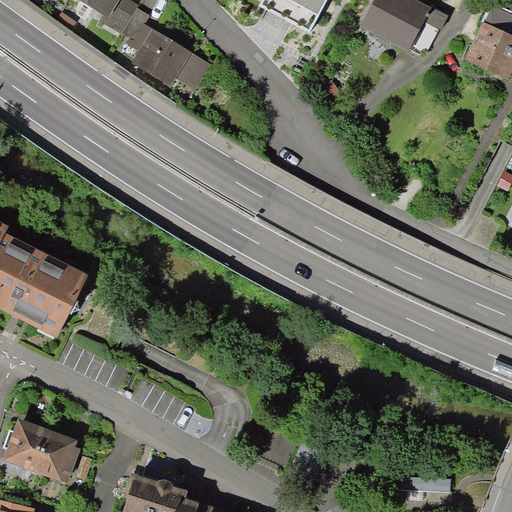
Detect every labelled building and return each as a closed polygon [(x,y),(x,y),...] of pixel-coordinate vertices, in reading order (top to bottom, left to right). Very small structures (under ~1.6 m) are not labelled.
[(80,0),(104,14),(109,17),(118,0),(80,0)] [(139,6),(129,0),(118,0),(109,17),(104,14),(100,22),(122,34),(122,33),(137,8),(139,6)] [(260,0),(258,5),(310,32),(326,0),(260,0)] [(432,7),(418,0),(373,0),(360,25),(409,51),(425,21),(432,7)] [(485,22),(511,34),(511,14),(493,5),(485,22)] [(432,7),(425,21),(441,29),(448,16),(432,7)] [(151,16),(137,8),(122,33),(130,38),(134,40),(144,23),(146,24),(151,16)] [(62,12),(57,20),(71,29),(76,22),(62,12)] [(511,34),(485,22),(483,21),(465,58),(508,79),(511,70),(511,34)] [(146,24),(144,23),(134,40),(130,38),(126,44),(139,51),(153,28),(146,24)] [(192,52),(153,28),(139,51),(132,62),(170,86),(175,78),(191,52),(192,52)] [(211,65),(191,52),(175,78),(195,90),(211,65)] [(0,244),(6,233),(9,226),(0,220),(0,244)] [(90,274),(6,233),(0,244),(0,309),(58,338),(90,274)] [(78,440),(18,419),(14,431),(7,448),(3,460),(68,483),(81,448),(76,447),(78,440)] [(7,448),(14,431),(10,429),(3,447),(7,448)] [(94,458),(83,455),(76,476),(87,479),(94,458)] [(228,511),(186,499),(188,490),(174,486),(158,481),(134,474),(122,511),(228,511)] [(451,492),(451,478),(401,475),(400,489),(451,492)] [(34,511),(35,508),(0,499),(0,509),(11,511),(34,511)]
